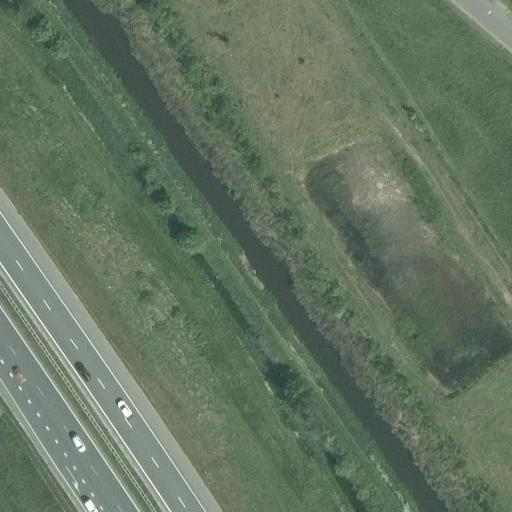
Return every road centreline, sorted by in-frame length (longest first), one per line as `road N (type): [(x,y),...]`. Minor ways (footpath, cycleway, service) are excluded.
road 1 (motorway): [(188,511),(0,238)]
road 2 (motorway): [(0,333),(120,511)]
